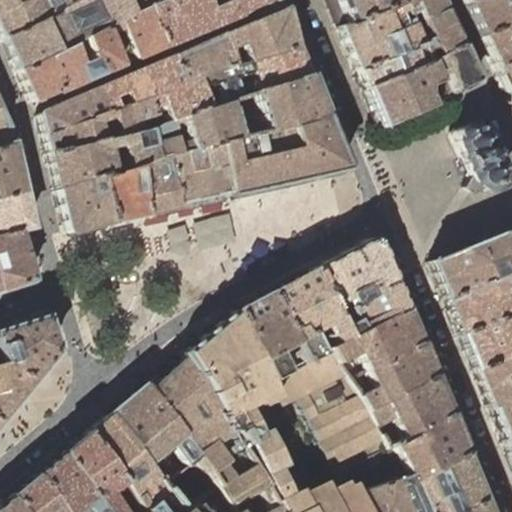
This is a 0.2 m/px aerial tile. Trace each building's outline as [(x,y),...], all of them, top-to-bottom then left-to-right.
[(0,0),(0,38),(78,0),(0,0)] [(78,0),(0,38),(0,44),(12,71),(67,46),(79,40),(99,30),(114,23),(127,16),(119,0),(78,0)] [(119,0),(127,16),(138,11),(164,0),(119,0)] [(270,0),(164,0),(138,11),(153,50),(271,0),(270,0)] [(321,0),(324,6),(334,29),(343,26),(397,5),(394,0),(321,0)] [(394,0),(397,5),(399,9),(409,4),(417,0),(394,0)] [(418,23),(439,12),(433,0),(417,0),(409,4),(399,9),(401,13),(403,18),(405,21),(407,27),(418,23)] [(511,0),(473,0),(461,6),(476,38),(511,20),(511,0)] [(352,72),(416,48),(414,45),(407,27),(405,21),(397,25),(393,16),(401,13),(399,9),(397,5),(343,26),(334,29),(343,51),(352,72)] [(67,46),(12,71),(27,104),(71,85),(115,67),(130,60),(153,50),(138,11),(127,16),(114,23),(99,30),(79,40),(87,59),(74,64),(67,46)] [(277,12),(165,59),(175,87),(227,68),(291,51),(290,49),(288,50),(282,31),(277,12)] [(416,48),(423,63),(456,47),(439,12),(418,23),(407,27),(414,45),(416,48)] [(511,61),(511,20),(476,38),(492,71),(511,61)] [(456,47),(423,63),(427,74),(432,85),(439,100),(449,95),(460,90),(471,85),(472,83),(456,47)] [(359,90),(423,63),(416,48),(352,72),(355,81),(359,90)] [(132,81),(140,101),(146,120),(148,128),(161,124),(191,114),(202,111),(217,106),(219,105),(234,100),(250,96),(252,95),(302,79),(297,65),(291,51),(227,68),(175,87),(165,59),(148,67),(127,75),(132,81)] [(511,61),(492,71),(507,104),(509,105),(511,103),(511,61)] [(427,74),(423,63),(359,90),(367,110),(376,130),(425,109),(438,104),(440,102),(439,100),(432,85),(427,74)] [(105,100),(109,112),(140,101),(132,81),(127,75),(99,87),(89,91),(95,105),(105,100)] [(202,111),(191,114),(196,131),(205,128),(210,146),(224,143),(229,142),(234,141),(252,137),(261,135),(280,131),(302,126),(318,118),(310,99),(302,79),(252,95),(250,96),(234,100),(219,105),(217,106),(202,111)] [(32,115),(37,137),(109,112),(105,100),(95,105),(89,91),(32,115)] [(109,112),(37,137),(41,156),(96,143),(111,140),(128,135),(141,131),(148,128),(146,120),(140,101),(109,112)] [(191,114),(161,124),(171,157),(210,146),(205,128),(196,131),(191,114)] [(224,143),(210,146),(222,199),(250,193),(308,179),(335,173),(340,172),(329,145),(318,118),(302,126),(280,131),(261,135),(252,137),(234,141),(229,142),(224,143)] [(96,143),(41,156),(50,191),(93,179),(128,169),(161,160),(171,157),(161,124),(148,128),(141,131),(128,135),(111,140),(96,143)] [(453,129),(447,136),(457,158),(458,160),(460,167),(464,175),(466,179),(460,188),(468,194),(473,186),(481,191),(488,191),(493,186),(496,182),(496,177),(494,171),(487,156),(480,140),(480,138),(476,132),(470,129),(462,131),(455,135),(453,129)] [(0,198),(17,194),(5,146),(0,146),(0,198)] [(210,146),(171,157),(161,160),(173,210),(198,204),(222,199),(210,146)] [(173,210),(161,160),(128,169),(140,218),(156,214),(173,210)] [(140,218),(128,169),(93,179),(105,225),(122,222),(140,218)] [(93,179),(50,191),(60,233),(60,234),(61,234),(61,235),(62,235),(63,235),(84,230),(105,225),(93,179)] [(0,236),(25,229),(17,194),(0,198),(0,236)] [(511,227),(493,235),(511,261),(511,227)] [(0,236),(0,290),(27,282),(17,247),(24,245),(28,244),(25,229),(0,236)] [(424,263),(440,300),(511,270),(511,261),(493,235),(459,249),(424,263)] [(336,257),(304,272),(327,316),(387,286),(370,241),(336,257)] [(511,270),(440,300),(455,336),(511,313),(511,270)] [(283,283),(261,294),(287,345),(296,364),(321,351),(340,341),(398,311),(387,286),(327,316),(304,272),(283,283)] [(244,303),(226,312),(262,382),(272,377),(262,358),(287,345),(261,294),(244,303)] [(340,341),(321,351),(331,366),(341,381),(356,373),(412,345),(398,311),(340,341)] [(259,490),(265,504),(273,500),(229,417),(237,412),(250,405),(252,408),(269,398),(272,403),(279,405),(292,398),(299,395),(337,470),(362,458),(375,451),(380,449),(360,412),(352,398),(348,393),(341,381),(331,366),(321,351),(296,364),(272,377),(262,382),(226,312),(201,333),(176,354),(222,435),(224,434),(235,451),(238,456),(245,467),(257,488),(259,490)] [(511,313),(455,336),(470,372),(511,354),(511,313)] [(38,319),(0,331),(0,368),(23,385),(36,370),(49,354),(43,337),(38,319)] [(262,358),(272,377),(296,364),(287,345),(262,358)] [(356,373),(341,381),(348,393),(352,398),(360,412),(425,378),(412,345),(356,373)] [(157,370),(137,386),(212,487),(225,507),(229,511),(269,511),(268,509),(265,504),(259,490),(257,488),(245,467),(230,477),(222,466),(238,456),(235,451),(224,434),(222,435),(176,354),(157,370)] [(511,354),(470,372),(485,408),(511,397),(511,354)] [(0,413),(7,405),(23,385),(0,368),(0,413)] [(425,378),(360,412),(380,449),(385,446),(441,416),(425,378)] [(119,401),(101,416),(141,467),(155,485),(160,491),(176,511),(180,511),(189,506),(212,487),(137,386),(119,401)] [(511,397),(485,408),(499,444),(511,438),(511,397)] [(90,425),(79,435),(128,506),(132,511),(176,511),(160,491),(155,485),(141,467),(101,416),(90,425)] [(441,416),(385,446),(391,456),(397,467),(401,476),(404,483),(457,455),(441,416)] [(68,444),(56,454),(93,511),(132,511),(128,506),(79,435),(68,444)] [(511,438),(499,444),(511,474),(511,438)] [(44,464),(29,477),(51,511),(93,511),(56,454),(44,464)] [(350,493),(359,511),(480,511),(457,455),(404,483),(401,476),(350,493)] [(245,467),(238,456),(222,466),(230,477),(245,467)] [(51,511),(29,477),(16,487),(3,498),(14,511),(51,511)] [(268,509),(269,511),(359,511),(350,493),(349,494),(327,505),(321,493),(317,485),(295,496),(292,491),(281,496),(273,500),(265,504),(268,509)] [(229,511),(225,507),(212,487),(189,506),(180,511),(229,511)] [(0,500),(0,511),(14,511),(3,498),(0,500)]
